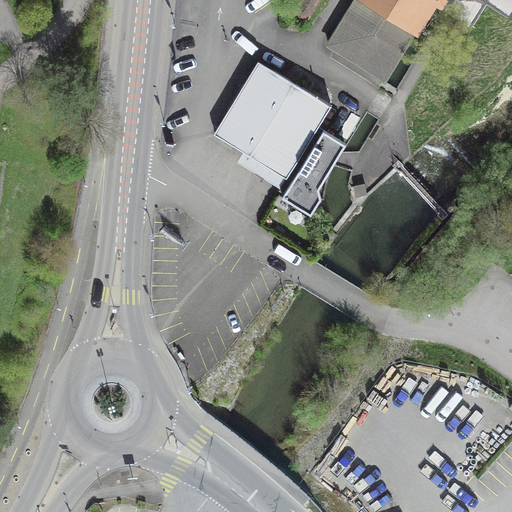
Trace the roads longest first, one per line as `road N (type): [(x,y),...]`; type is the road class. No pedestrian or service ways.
road 1 (residential): [(511,368),(479,347),(398,329),(166,184),(125,169)]
road 2 (primary): [(143,0),(125,169)]
road 3 (primary): [(120,233),(82,370)]
road 4 (secondary): [(149,431),(266,511)]
road 5 (primary): [(136,367),(120,233)]
